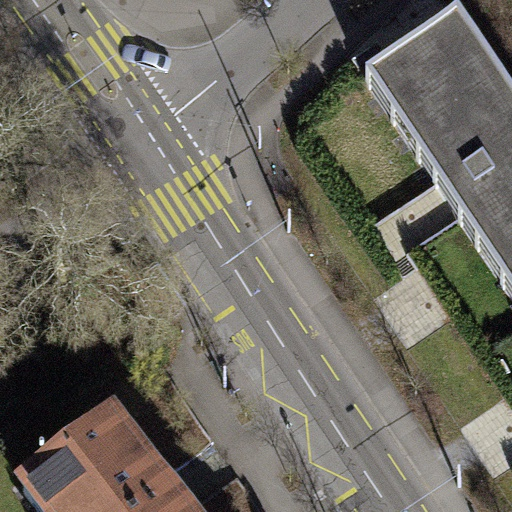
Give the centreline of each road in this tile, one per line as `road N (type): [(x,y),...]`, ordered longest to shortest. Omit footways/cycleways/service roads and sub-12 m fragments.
road 1 (primary): [(388,511),(147,139)]
road 2 (residential): [(297,0),(147,139)]
road 3 (primary): [(147,139),(44,0)]
